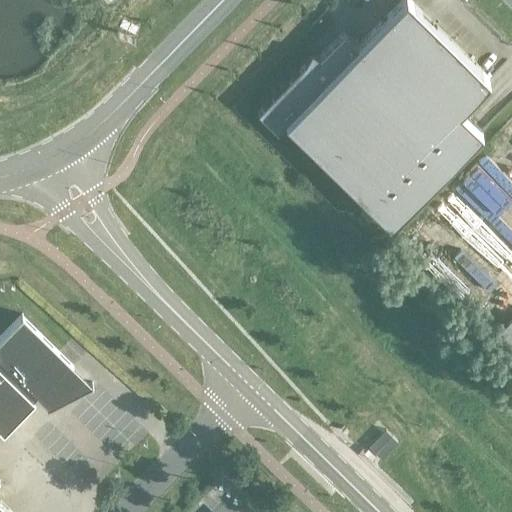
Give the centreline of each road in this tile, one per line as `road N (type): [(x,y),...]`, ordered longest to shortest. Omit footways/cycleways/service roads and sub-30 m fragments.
road 1 (tertiary): [(228,0),(134,97),(69,150)]
road 2 (tertiary): [(245,384),(113,247)]
road 3 (tertiary): [(376,511),(245,384)]
road 4 (unclassified): [(124,511),(245,384)]
